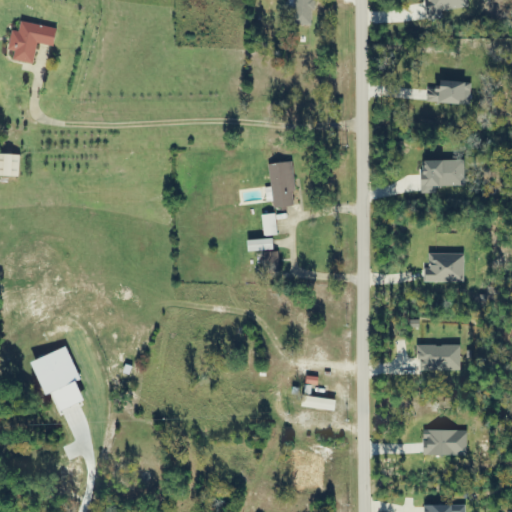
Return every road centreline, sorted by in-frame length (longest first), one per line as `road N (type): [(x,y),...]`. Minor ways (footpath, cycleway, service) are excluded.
road 1 (residential): [(360,0),(362,511)]
road 2 (track): [(41,45),(32,113),(63,125),(361,124)]
